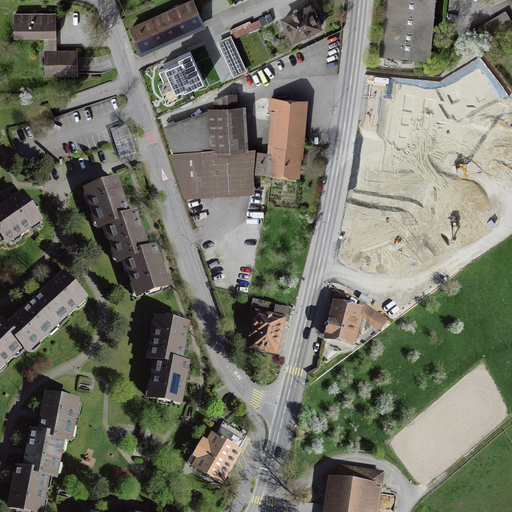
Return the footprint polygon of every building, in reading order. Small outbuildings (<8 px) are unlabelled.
[(192,0),(191,0),(132,27),(143,50),(203,22),(192,0)] [(382,0),(378,58),(430,62),(435,0),(382,0)] [(323,31),(311,5),(292,13),(279,19),(291,45),(323,31)] [(234,36),(270,22),(266,12),(230,25),(234,36)] [(56,14),(12,14),(12,40),(56,40),(56,14)] [(221,35),(233,72),(245,68),(233,31),(221,35)] [(207,86),(193,51),(164,62),(178,97),(207,86)] [(42,52),(42,79),(77,80),(78,53),(42,52)] [(457,69),(467,78),(480,63),(470,54),(457,69)] [(363,126),(393,129),(396,96),(367,93),(363,126)] [(237,95),(212,96),(212,109),(205,110),(207,152),(201,152),(203,198),(255,195),(253,150),(247,151),(245,107),(238,107),(237,95)] [(307,102),(269,100),(264,179),(302,181),(307,102)] [(113,125),(118,157),(135,155),(130,122),(113,125)] [(352,154),(345,214),(381,218),(386,183),(394,184),(398,159),(352,154)] [(92,231),(104,227),(128,219),(117,183),(80,194),(92,231)] [(0,211),(0,232),(4,238),(8,244),(39,223),(22,197),(0,211)] [(429,206),(395,206),(395,222),(389,222),(389,231),(413,231),(413,220),(429,220),(429,206)] [(137,217),(128,219),(104,227),(116,264),(123,261),(149,253),(137,217)] [(156,251),(149,253),(123,261),(137,303),(170,293),(156,251)] [(36,302),(56,324),(83,299),(61,278),(36,302)] [(349,295),(333,291),(331,300),(346,304),(349,295)] [(255,317),(248,355),(276,360),(284,319),(274,317),(276,304),(253,300),(250,315),(255,317)] [(7,330),(22,347),(27,351),(56,324),(36,302),(7,330)] [(358,352),(363,322),(368,308),(361,304),(359,311),(331,303),(322,345),(358,352)] [(391,323),(368,308),(363,322),(382,334),(391,323)] [(145,360),(155,362),(182,367),(189,327),(153,321),(145,360)] [(0,368),(22,347),(7,330),(0,323),(0,368)] [(190,368),(182,367),(155,362),(147,408),(182,415),(190,368)] [(39,433),(63,438),(69,440),(78,403),(47,396),(39,433)] [(195,461),(190,470),(219,488),(249,439),(220,422),(206,445),(201,442),(191,458),(195,461)] [(151,431),(140,428),(136,444),(147,447),(151,431)] [(63,438),(39,433),(33,432),(24,470),(47,475),(54,476),(63,438)] [(39,511),(47,475),(24,470),(17,468),(8,508),(28,511),(39,511)] [(341,470),(334,511),(376,511),(382,476),(341,470)]
